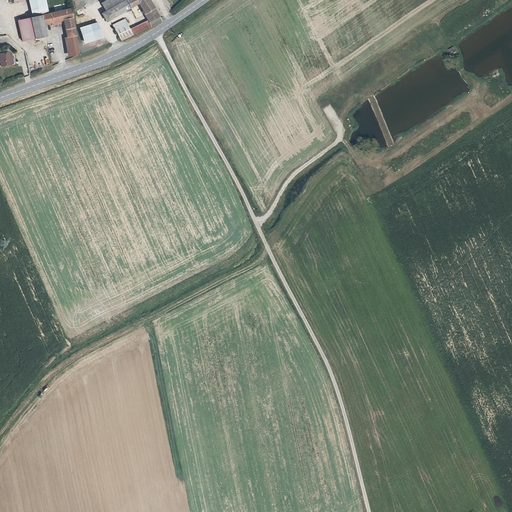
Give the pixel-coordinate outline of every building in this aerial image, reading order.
[(42,12),(45,11),(42,0),(26,0),(28,5),(30,15),(42,12)] [(106,0),(100,4),(104,11),(123,0),(106,0)] [(123,0),(101,14),(105,21),(137,3),(146,21),(149,26),(159,21),(147,0),(123,0)] [(42,12),(30,15),(16,17),(19,37),(43,33),(41,23),(49,21),(61,19),(62,22),(65,37),(75,35),(69,7),(45,11),(42,12)] [(123,19),(111,25),(120,41),(149,26),(146,21),(128,30),(123,19)] [(79,30),(81,39),(99,35),(97,26),(79,30)] [(80,56),(75,35),(65,37),(69,60),(80,56)] [(9,52),(0,53),(0,58),(1,65),(10,64),(10,62),(9,53),(9,52)]
